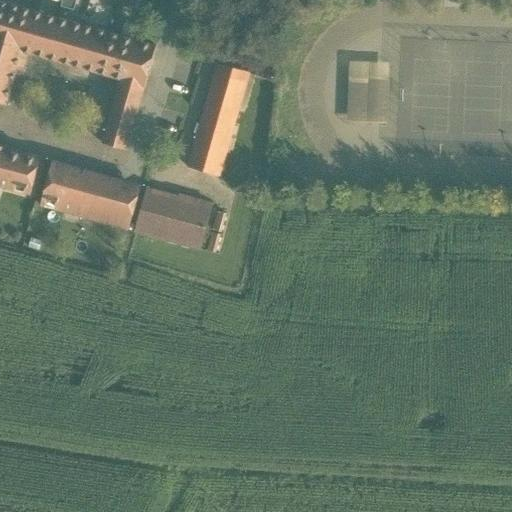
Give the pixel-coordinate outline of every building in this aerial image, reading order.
[(102,0),(102,1),(128,8),(130,0),(102,0)] [(0,103),(6,105),(15,74),(22,76),(27,54),(118,80),(100,143),(125,151),(155,47),(0,2),(0,103)] [(348,62),(346,126),(385,127),(388,63),(348,62)] [(239,112),(250,73),(217,64),(187,168),(220,178),(239,112)] [(250,73),(239,112),(244,114),(255,76),(271,80),(274,71),(256,67),(254,74),(250,73)] [(0,147),(0,186),(29,194),(39,158),(0,147)] [(52,161),(39,206),(127,231),(140,185),(52,161)] [(166,242),(178,196),(147,188),(136,234),(166,242)] [(178,196),(166,242),(198,251),(211,205),(178,196)] [(217,212),(211,230),(221,232),(226,214),(217,212)] [(211,233),(206,250),(215,253),(220,235),(211,233)]
